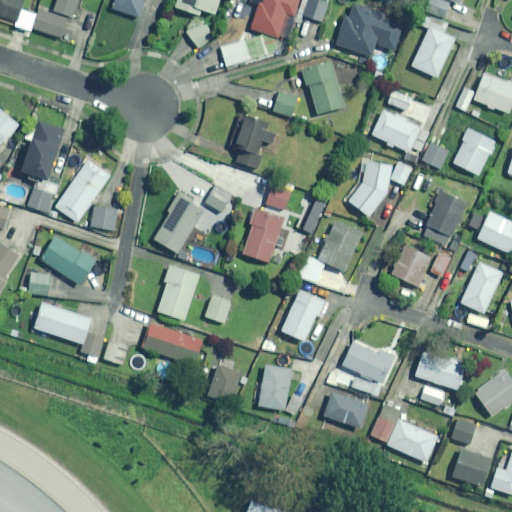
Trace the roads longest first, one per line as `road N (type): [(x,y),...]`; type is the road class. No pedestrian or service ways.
road 1 (residential): [(0,57),(149,108)]
road 2 (residential): [(511,347),(367,301)]
